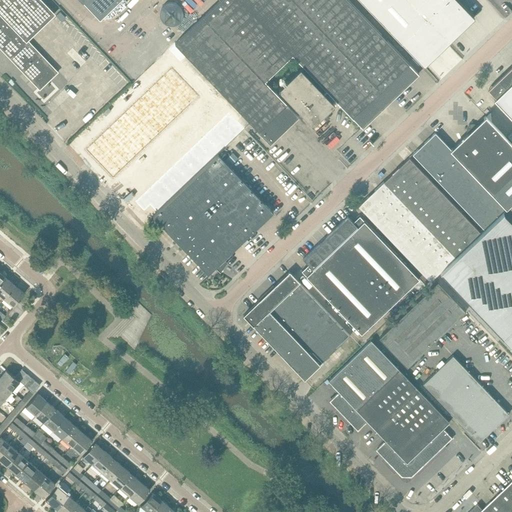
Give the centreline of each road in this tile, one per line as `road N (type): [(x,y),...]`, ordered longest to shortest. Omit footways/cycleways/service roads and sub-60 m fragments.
road 1 (unclassified): [(208,312),(511,27)]
road 2 (unclassified): [(208,312),(71,157),(0,90)]
road 3 (unclassified): [(399,511),(208,312)]
road 4 (residential): [(209,511),(9,341)]
road 5 (residential): [(9,341),(49,292),(0,243)]
